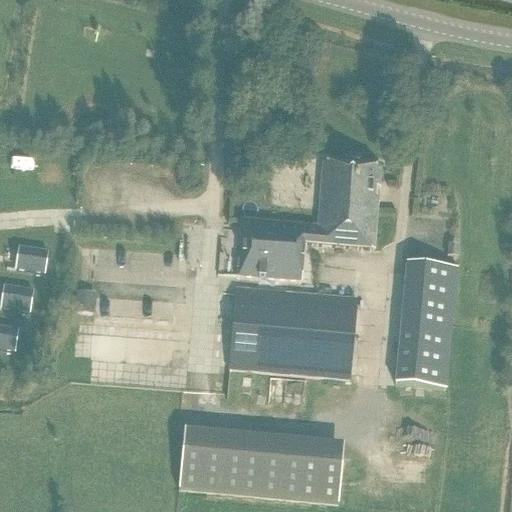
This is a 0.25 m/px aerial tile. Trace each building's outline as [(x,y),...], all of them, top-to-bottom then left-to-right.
[(246,158),(245,173),(259,174),(260,159),(246,158)] [(237,223),(232,281),(297,287),(301,248),(373,255),(378,199),(375,199),(376,190),(379,190),(381,170),(321,164),(315,230),(237,223)] [(451,257),(457,258),(458,246),(449,245),(448,253),(451,257)] [(47,254),(18,249),(15,271),(44,276),(47,254)] [(445,392),(456,272),(405,267),(394,387),(445,392)] [(32,293),(3,288),(0,309),(0,310),(29,315),(32,293)] [(93,295),(78,293),(77,315),(91,316),(93,295)] [(354,304),(233,293),(225,373),(346,385),(354,304)] [(17,332),(0,329),(0,351),(14,354),(17,332)] [(337,507),(342,458),(182,443),(178,492),(337,507)]
